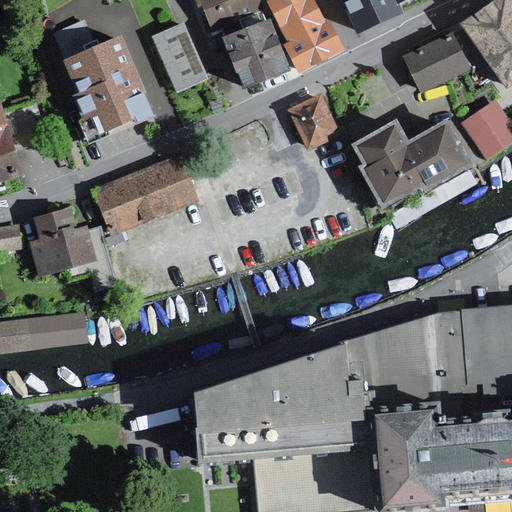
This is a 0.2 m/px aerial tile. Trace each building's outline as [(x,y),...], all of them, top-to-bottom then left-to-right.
[(193,0),(198,12),(203,10),(211,32),(221,29),(266,12),(260,0),(193,0)] [(299,78),(345,54),(330,24),(325,26),(312,0),(275,0),(267,5),(288,46),(283,48),(299,78)] [(347,0),(363,32),(431,0),(347,0)] [(487,66),(507,93),(511,89),(511,6),(507,0),(502,0),(461,28),(463,31),(403,59),(421,97),(487,66)] [(291,76),(266,12),(221,29),(244,94),(291,76)] [(177,95),(209,82),(184,24),(152,38),(177,95)] [(136,131),(157,121),(122,40),(64,65),(78,99),(73,100),(82,124),(79,125),(88,149),(111,139),(110,137),(135,128),(136,131)] [(308,154),(343,138),(322,96),(289,112),(308,154)] [(0,188),(25,181),(16,153),(50,141),(37,101),(3,112),(0,102),(0,188)] [(511,144),(511,123),(496,102),(462,125),(487,161),(511,144)] [(359,172),(382,215),(422,193),(425,198),(474,171),(447,124),(410,146),(397,124),(352,150),(363,170),(359,172)] [(93,191),(111,238),(200,204),(181,156),(93,191)] [(71,211),(34,221),(40,242),(30,245),(39,280),(67,274),(70,284),(91,278),(95,294),(118,287),(101,228),(89,232),(88,229),(78,232),(71,211)] [(20,226),(0,228),(0,254),(22,252),(20,226)] [(511,310),(441,316),(194,394),(200,470),(254,466),(258,511),(449,511),(449,509),(511,504),(511,310)] [(0,324),(0,355),(88,344),(85,313),(0,324)] [(134,448),(98,431),(76,479),(112,496),(134,448)]
